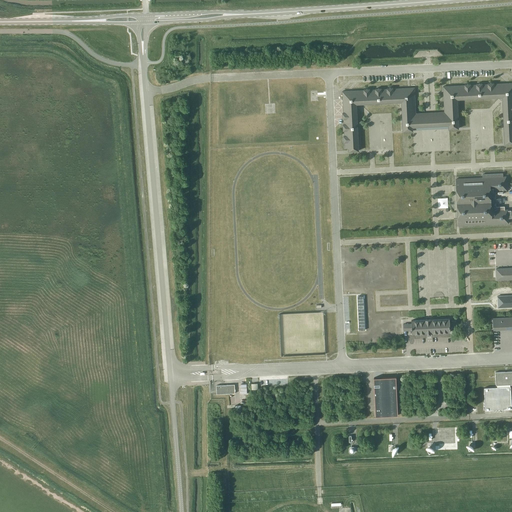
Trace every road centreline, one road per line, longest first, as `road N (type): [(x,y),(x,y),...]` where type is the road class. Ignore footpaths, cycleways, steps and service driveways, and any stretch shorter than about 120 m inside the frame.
road 1 (unclassified): [(181,511),(143,63)]
road 2 (primary): [(143,19),(447,0)]
road 3 (primary): [(143,19),(0,21)]
road 4 (unclassified): [(0,30),(57,30),(105,60),(131,64)]
road 5 (track): [(113,511),(0,437)]
